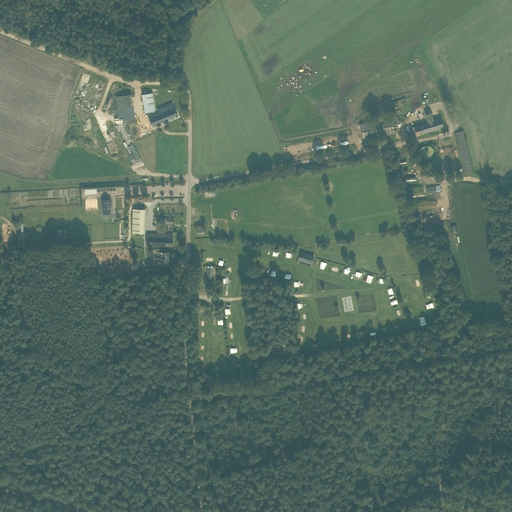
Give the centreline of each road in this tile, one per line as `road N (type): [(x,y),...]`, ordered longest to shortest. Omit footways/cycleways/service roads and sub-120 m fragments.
road 1 (unclassified): [(202,511),(185,347),(183,63),(189,27),(217,0)]
road 2 (track): [(511,347),(190,400)]
road 3 (track): [(15,455),(68,435),(110,396),(176,267),(187,266)]
road 4 (track): [(403,144),(189,182)]
road 5 (track): [(0,32),(126,81),(187,85)]
road 6 (track): [(435,490),(511,368)]
road 7 (track): [(511,188),(424,175),(403,144)]
